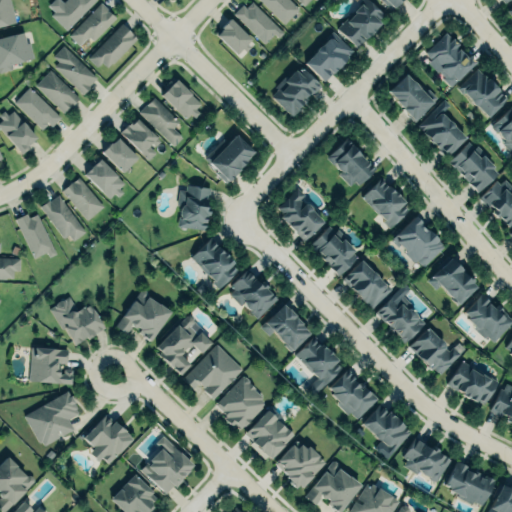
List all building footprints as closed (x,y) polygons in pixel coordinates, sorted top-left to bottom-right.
[(0,0),(10,0),(15,22),(0,25),(0,0)] [(94,0),(64,0),(63,2),(60,0),(52,0),(48,5),(54,11),(51,14),(66,29),(94,0)] [(289,0),(299,9),(283,24),(257,0),(289,0)] [(336,28),(356,47),(379,23),(371,15),(373,15),(377,19),(382,14),(367,0),(359,0),(358,2),(360,3),(336,28)] [(400,0),(390,10),(380,0),(400,0)] [(68,34),(100,1),(116,17),(92,40),(88,36),(79,45),(68,34)] [(251,1),(282,31),(277,37),(273,34),(264,44),(233,13),(238,8),(241,5),(246,8),(251,1)] [(235,54),(250,39),(228,19),(225,22),(213,34),(235,54)] [(87,58),(95,66),(100,62),(107,68),(136,38),(120,23),(87,58)] [(0,36),(22,31),(25,43),(29,42),(33,58),(10,64),(11,68),(0,71),(0,36)] [(304,63),(323,81),(352,51),(331,31),(326,36),(327,39),(321,46),(319,46),(315,50),(315,51),(304,63)] [(424,51),(446,31),(475,62),(450,86),(424,51)] [(81,93),(96,78),(62,45),(47,60),(81,93)] [(289,116),(307,98),(306,97),(319,85),(299,65),(269,94),(289,116)] [(34,85),(49,70),(77,98),(63,113),(34,85)] [(460,89),(477,70),(505,101),(487,119),(460,89)] [(386,92),(404,74),(410,81),(414,83),(422,92),(427,88),(436,98),(431,102),(432,103),(413,121),(394,102),(395,101),(386,92)] [(160,95),(175,109),(185,118),(190,113),(194,117),(199,112),(195,108),(200,103),(172,76),(166,82),(170,85),(160,95)] [(43,131),(58,115),(27,86),(12,102),(43,131)] [(172,146),(181,137),(172,128),(178,121),(152,96),(137,112),(172,146)] [(464,138),(453,127),(452,125),(449,122),(447,121),(440,113),(442,111),(436,106),(415,126),(421,132),(420,133),(436,150),(437,149),(445,157),(464,138)] [(0,121),(0,128),(21,154),(29,147),(27,145),(35,137),(12,109),(7,114),(3,110),(0,112),(0,117),(2,120),(0,121)] [(493,122),(510,109),(511,110),(511,155),(501,145),(501,138),(493,122)] [(119,131),(147,159),(153,152),(147,146),(151,142),(154,145),(159,141),(155,138),(156,137),(149,130),(148,131),(136,118),(132,122),(130,121),(128,123),(127,122),(119,131)] [(234,134),(227,142),(222,137),(202,158),(215,170),(213,172),(225,183),(238,170),(237,169),(244,162),(243,161),(252,152),(234,134)] [(136,156),(115,136),(100,152),(121,172),(136,156)] [(325,157),(332,164),(333,163),(333,164),(333,165),(336,169),(339,171),(336,174),(348,185),(353,180),(358,184),(363,179),(374,167),(365,158),(367,157),(357,147),(355,149),(350,144),(352,142),(346,137),(345,138),(344,137),(325,157)] [(446,161),(476,192),(497,171),(468,140),(446,161)] [(82,173),(108,200),(124,185),(99,158),(82,173)] [(77,176),(61,190),(86,219),(102,206),(77,176)] [(408,208),(380,177),(359,195),(388,227),(408,208)] [(495,179),(478,196),(488,206),(489,205),(493,209),(491,212),(497,218),(498,217),(508,227),(511,222),(511,193),(511,192),(511,188),(503,180),(499,184),(495,179)] [(207,187),(178,186),(176,227),(205,228),(207,187)] [(302,240),(322,222),(311,211),(311,209),(309,206),(307,205),(304,204),(303,204),(298,199),(303,194),(296,187),(275,207),(281,214),(278,217),(284,223),(285,222),(288,225),(287,226),(294,233),(295,232),(302,240)] [(57,194),(85,231),(72,241),(67,234),(63,238),(39,205),(47,199),(49,200),(57,194)] [(14,218),(25,213),(28,218),(29,218),(28,217),(36,213),(55,253),(48,256),(45,251),(33,257),(14,218)] [(413,214),(420,221),(419,224),(424,229),(426,228),(437,239),(436,239),(439,243),(439,244),(441,246),(422,265),(416,259),(412,261),(403,252),(404,250),(399,245),(397,246),(390,239),(394,235),(393,234),(413,214)] [(337,276),(356,257),(352,252),(353,251),(344,242),(347,240),(337,229),(334,232),(327,225),(307,245),(314,252),(315,252),(319,256),(318,257),(328,266),(327,266),(337,276)] [(217,287),(238,269),(209,237),(188,256),(217,287)] [(0,256),(0,278),(5,279),(5,277),(12,277),(12,270),(19,270),(20,257),(0,256)] [(359,259),(341,277),(371,307),(390,288),(385,282),(384,283),(377,277),(375,273),(373,270),(371,270),(359,259)] [(448,259),(460,271),(459,272),(465,278),(467,277),(472,282),(470,284),(474,288),(457,305),(438,285),(434,288),(426,280),(448,259)] [(227,289),(253,319),(275,300),(248,270),(227,289)] [(140,287),(149,293),(146,297),(157,305),(158,304),(169,312),(148,341),(142,336),(142,335),(137,331),(139,329),(136,326),(135,327),(134,327),(133,327),(131,327),(130,327),(130,326),(125,333),(114,325),(140,287)] [(372,311),(390,292),(395,296),(400,291),(413,305),(410,308),(412,310),(424,322),(402,344),(395,337),(397,335),(372,311)] [(480,294),(494,307),(496,305),(507,315),(506,316),(511,321),(493,342),(486,335),(483,338),(473,328),(473,326),(467,320),(468,318),(463,313),(480,294)] [(48,308),(54,305),(55,303),(57,301),(59,300),(62,300),(67,295),(77,309),(87,303),(103,327),(93,333),(94,334),(86,339),(85,337),(73,344),(63,328),(61,329),(48,308)] [(289,351),(309,332),(281,304),(258,326),(267,335),(271,332),(289,351)] [(152,348),(178,373),(192,359),(192,360),(211,340),(185,315),(152,348)] [(405,346),(425,328),(437,340),(439,340),(441,341),(443,344),(444,347),(444,348),(447,351),(457,342),(463,349),(437,373),(434,371),(432,369),(429,371),(422,363),(421,363),(405,346)] [(511,355),(511,333),(502,350),(511,355)] [(342,366),(312,335),(293,353),(316,378),(305,387),(312,394),(342,366)] [(241,368),(214,343),(181,379),(192,389),(196,384),(213,399),(241,368)] [(29,347),(27,381),(71,385),(72,369),(63,368),(62,374),(58,373),(58,368),(55,368),(56,362),(65,362),(66,350),(29,347)] [(445,383),(474,403),(476,400),(482,404),(497,382),(489,377),(487,379),(481,375),(479,376),(469,369),(470,367),(461,361),(445,383)] [(346,369),(326,388),(331,393),(329,395),(336,403),(335,404),(346,415),(349,412),(355,418),(374,399),(359,383),(356,386),(352,382),(355,379),(346,369)] [(214,404),(224,394),(224,393),(227,390),(228,390),(241,375),(242,376),(244,376),(245,377),(247,379),(248,380),(248,382),(251,386),(254,388),(253,390),(261,398),(260,399),(262,401),(262,405),(260,406),(261,407),(250,419),(247,423),(243,426),(242,426),(238,429),(233,425),(231,427),(224,420),(224,419),(222,417),(223,416),(223,414),(221,412),(222,412),(214,404)] [(511,387),(505,384),(502,390),(499,389),(488,410),(499,416),(500,415),(501,415),(507,418),(505,420),(511,424),(511,423),(511,387)] [(66,391),(69,396),(70,395),(74,402),(73,403),(75,408),(74,408),(77,413),(67,419),(72,428),(61,435),(57,430),(55,432),(58,436),(43,445),(40,441),(38,443),(22,415),(66,391)] [(390,453),(384,448),(384,447),(375,438),(372,435),(360,424),(378,404),(410,431),(390,453)] [(269,459),(283,446),(282,445),(293,434),(286,428),(285,429),(278,422),(283,417),(276,410),(271,415),(266,410),(243,434),(251,442),(248,445),(263,460),(266,457),(267,457),(269,459)] [(106,463),(131,439),(106,413),(81,436),(92,448),(88,451),(97,461),(101,457),(106,463)] [(139,469),(164,493),(172,485),(174,487),(189,471),(188,470),(192,466),(161,436),(154,442),(160,448),(148,460),(150,462),(148,465),(145,462),(139,469)] [(414,436),(401,456),(406,459),(402,465),(415,474),(418,471),(419,474),(421,476),(424,477),(427,477),(428,479),(430,481),(433,481),(435,481),(449,459),(442,456),(441,456),(437,453),(438,451),(431,446),(429,450),(423,446),(425,443),(414,436)] [(273,464),(291,446),(295,450),(300,446),(304,449),(307,446),(324,462),(300,488),(297,485),(294,488),(288,483),(290,481),(286,478),(287,477),(273,464)] [(0,511),(1,511),(2,511),(32,481),(5,455),(0,460),(0,511)] [(336,511),(337,511),(359,483),(330,461),(303,496),(314,504),(320,496),(328,501),(326,504),(336,511)] [(456,462),(444,486),(449,489),(448,491),(462,498),(463,497),(480,505),(493,480),(456,462)] [(148,511),(153,507),(149,504),(154,498),(150,494),(151,492),(132,474),(109,498),(121,511),(120,511),(148,511)] [(347,511),(390,511),(397,500),(366,481),(347,511)] [(511,511),(511,490),(499,485),(485,511),(511,511)] [(11,511),(22,501),(32,511),(37,506),(43,511),(11,511)] [(407,511),(410,508),(398,503),(394,511),(407,511)]
